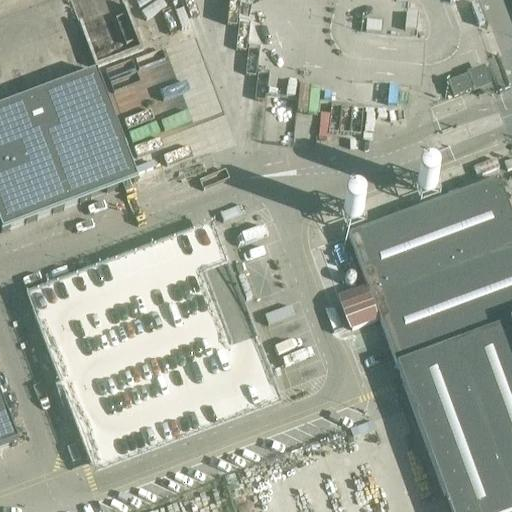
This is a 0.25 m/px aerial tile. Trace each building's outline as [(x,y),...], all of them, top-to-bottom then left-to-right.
[(447,84),(452,99),(488,86),(482,71),(447,84)] [(96,73),(0,109),(0,231),(1,234),(138,182),(96,73)] [(511,160),(510,161),(503,164),(507,173),(511,170),(511,160)] [(397,368),(509,327),(511,325),(511,220),(498,182),(349,237),(397,368)] [(219,242),(30,314),(88,465),(276,394),(219,242)] [(511,511),(511,335),(509,327),(397,368),(449,511),(511,511)] [(0,452),(17,446),(0,400),(0,452)]
